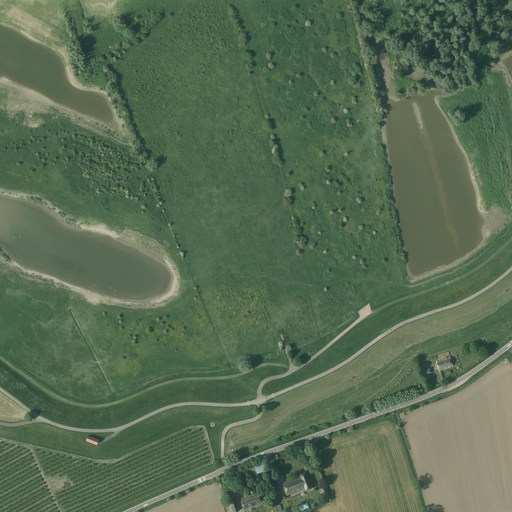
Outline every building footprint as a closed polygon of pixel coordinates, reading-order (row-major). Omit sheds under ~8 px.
[(436,361),(440,371),(453,366),(450,356),(443,358),(443,359),(436,361)] [(421,370),(423,375),(432,373),(430,367),(421,370)] [(85,440),(96,445),(98,440),(87,436),(85,440)] [(254,475),(255,477),(258,476),(257,474),(268,470),(264,460),(246,467),(249,476),(254,475)] [(311,488),(305,472),(300,474),(301,476),(282,483),(287,496),(306,489),(306,490),(311,488)] [(320,487),(323,497),(329,495),(325,485),(320,487)] [(245,497),(241,499),(244,511),(244,510),(244,509),(251,507),(251,508),(263,504),(259,493),(248,497),(247,495),(245,496),(245,497)] [(235,511),(239,511),(236,500),(227,503),(230,511),(235,511)]
